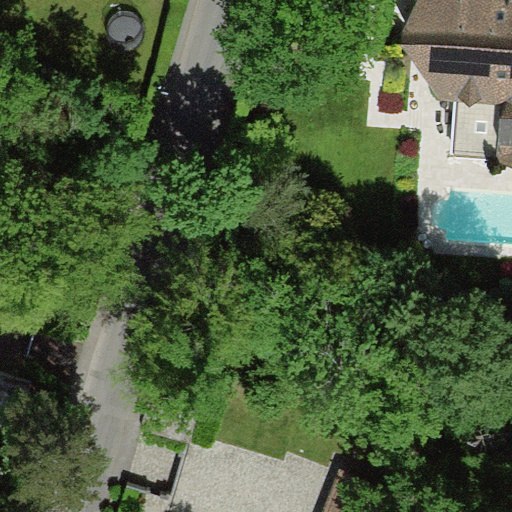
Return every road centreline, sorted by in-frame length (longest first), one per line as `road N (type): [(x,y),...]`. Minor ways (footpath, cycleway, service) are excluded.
road 1 (residential): [(231,0),(81,511)]
road 2 (track): [(159,250),(511,384)]
